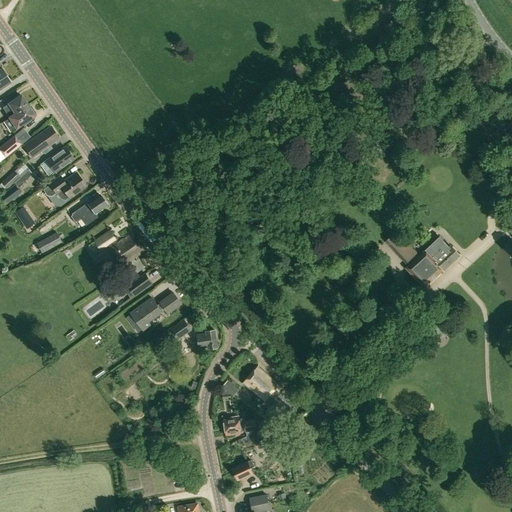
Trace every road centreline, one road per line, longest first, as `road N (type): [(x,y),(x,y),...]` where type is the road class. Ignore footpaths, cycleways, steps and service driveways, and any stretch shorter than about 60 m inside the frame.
road 1 (secondary): [(234,334),(135,216),(0,26)]
road 2 (unknown): [(310,409),(503,224),(511,226)]
road 3 (unclassified): [(410,511),(234,334)]
road 4 (secondary): [(221,511),(203,413),(234,334)]
